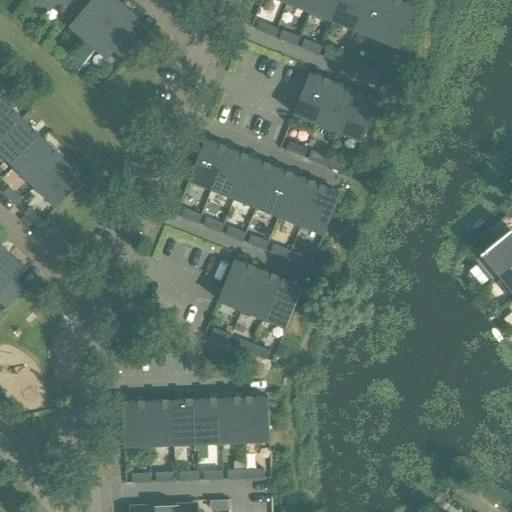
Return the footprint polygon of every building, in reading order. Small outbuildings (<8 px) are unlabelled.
[(14,17),(23,6),(15,0),(10,0),(4,9),(14,17)] [(57,3),(67,11),(76,0),(37,0),(50,11),(57,3)] [(70,27),(88,43),(120,5),(114,0),(76,0),(67,11),(76,19),(70,27)] [(288,0),(287,4),(309,13),(314,0),(288,0)] [(314,0),(309,13),(332,22),(340,0),(314,0)] [(340,0),(332,22),(354,31),(366,0),(340,0)] [(366,0),(354,31),(377,40),(392,0),(366,0)] [(397,0),(392,0),(377,40),(399,49),(416,7),(397,0)] [(120,5),(88,43),(107,59),(114,51),(124,59),(141,40),(131,32),(139,22),(120,5)] [(256,30),(275,37),(278,29),(260,22),(256,30)] [(279,39),(297,46),(300,38),(282,31),(279,39)] [(301,48),(319,55),(323,47),(304,39),(301,48)] [(323,57),(342,64),(345,56),(327,48),(323,57)] [(346,66),(363,73),(366,64),(349,57),(346,66)] [(366,64),(363,73),(380,79),(383,71),(366,64)] [(293,115),(316,124),(333,82),(310,73),(293,115)] [(316,124),(339,133),(355,92),(333,82),(316,124)] [(355,92),(339,133),(361,142),(378,101),(355,92)] [(0,98),(0,139),(21,118),(0,98)] [(0,139),(0,153),(14,167),(42,139),(21,118),(0,139)] [(14,167),(35,188),(63,159),(42,139),(14,167)] [(189,181),(211,190),(228,149),(206,140),(189,181)] [(286,150),(303,157),(306,149),(289,142),(286,150)] [(211,190),(234,199),(251,158),(228,149),(211,190)] [(308,159),(325,166),(328,158),(311,151),(308,159)] [(234,199),(256,208),(273,167),(251,158),(234,199)] [(328,158),(325,166),(342,173),(345,165),(328,158)] [(63,159),(35,188),(55,209),(84,180),(63,159)] [(256,208),(279,218),(296,176),(273,167),(256,208)] [(279,218),(301,227),(318,185),(296,176),(279,218)] [(318,185),(301,227),(324,236),(341,194),(318,185)] [(22,200),(9,187),(3,193),(16,206),(22,200)] [(43,221),(30,208),(24,214),(37,227),(43,221)] [(181,217),(200,224),(203,216),(184,208),(181,217)] [(203,226),(222,233),(225,225),(207,217),(203,226)] [(39,227),(51,239),(60,230),(48,218),(39,227)] [(493,281),(499,276),(511,265),(511,231),(507,225),(494,236),(498,241),(475,260),(493,281)] [(226,235),(244,242),(247,234),(229,226),(226,235)] [(248,244),(267,251),(270,243),(251,235),(248,244)] [(270,253),(287,259),(291,251),(274,244),(270,253)] [(291,251),(287,259),(304,266),(308,258),(291,251)] [(7,254),(0,261),(0,301),(7,308),(25,290),(16,281),(25,271),(7,254)] [(218,301),(241,311),(257,269),(235,260),(218,301)] [(511,265),(499,276),(511,292),(511,265)] [(241,311),(263,320),(280,278),(257,269),(241,311)] [(280,278),(263,320),(286,329),(303,287),(280,278)] [(210,337),(229,344),(232,336),(214,328),(210,337)] [(233,346),(250,353),(253,345),(236,338),(233,346)] [(253,345),(250,353),(267,360),(270,352),(253,345)] [(268,397),(244,398),(246,443),(270,442),(268,397)] [(244,398),(220,399),(221,444),(246,443),(244,398)] [(220,399),(195,400),(197,445),(221,444),(220,399)] [(195,400),(171,401),(173,446),(197,445),(195,400)] [(171,401),(147,402),(149,447),(173,446),(171,401)] [(149,447),(147,402),(123,403),(124,448),(149,447)] [(264,469),(245,470),(245,479),(264,478),(264,469)] [(245,479),(245,470),(226,471),(226,480),(245,479)] [(204,472),(204,480),(222,480),(222,471),(204,472)] [(180,472),(180,481),(198,481),(198,472),(180,472)] [(129,474),(130,483),(150,482),(150,473),(129,474)] [(156,473),(156,482),(174,482),(174,473),(156,473)] [(229,501),(212,501),(213,511),(229,510),(229,501)] [(129,506),(129,511),(199,511),(199,502),(129,506)]
